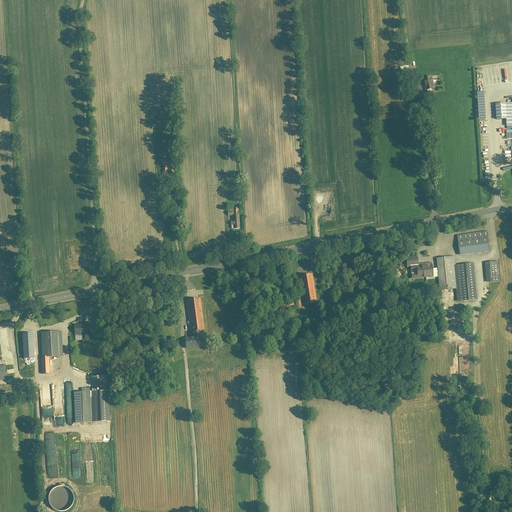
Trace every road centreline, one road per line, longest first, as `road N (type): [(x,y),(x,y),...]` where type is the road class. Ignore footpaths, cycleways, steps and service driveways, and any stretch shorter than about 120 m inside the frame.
road 1 (tertiary): [(0,309),(511,206)]
road 2 (track): [(481,511),(487,444),(476,408),(474,320),(479,259),(494,252),(489,211)]
road 3 (track): [(93,290),(82,0)]
road 4 (track): [(196,511),(182,335),(186,271)]
